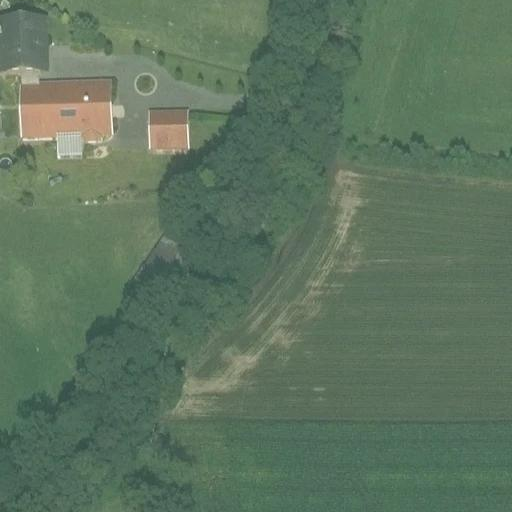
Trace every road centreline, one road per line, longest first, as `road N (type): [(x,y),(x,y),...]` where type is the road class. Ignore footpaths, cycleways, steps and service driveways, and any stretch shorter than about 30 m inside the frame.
road 1 (residential): [(343,0),(302,126),(176,311)]
road 2 (track): [(26,511),(176,311)]
